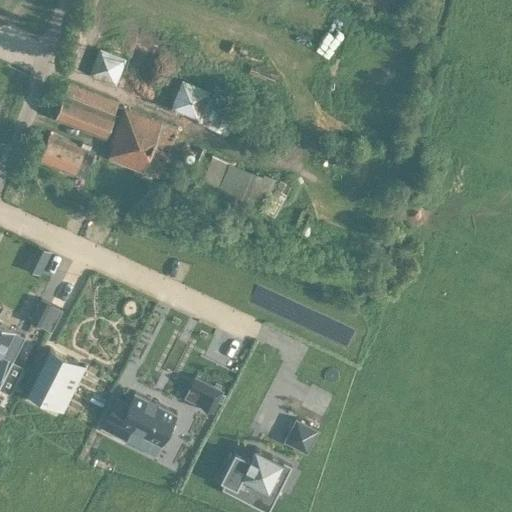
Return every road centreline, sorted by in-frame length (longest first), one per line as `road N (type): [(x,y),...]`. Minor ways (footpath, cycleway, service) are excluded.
road 1 (track): [(44,57),(235,148),(288,163),(316,187)]
road 2 (residential): [(0,210),(252,328)]
road 3 (unclassified): [(0,173),(65,0)]
